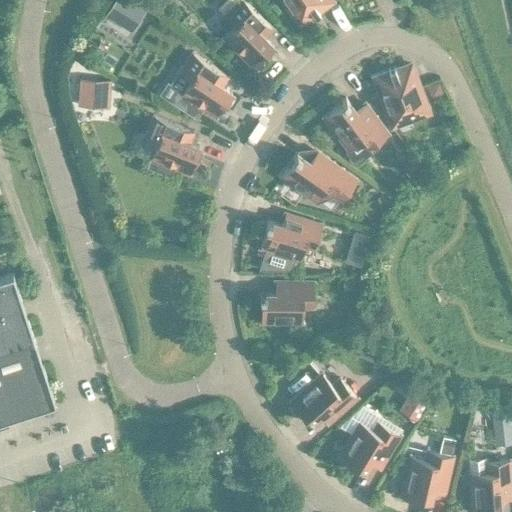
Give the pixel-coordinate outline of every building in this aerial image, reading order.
[(102,0),(99,8),(121,19),(130,0),(102,0)] [(273,31),(242,0),(223,0),(217,7),(234,24),(222,37),(252,66),(272,46),(265,39),(273,31)] [(331,1),(330,0),(281,0),(298,24),(331,1)] [(231,93),(223,87),(229,77),(192,53),(179,72),(190,79),(181,92),(176,89),(168,101),(196,120),(204,109),(215,116),(231,93)] [(428,112),(410,64),(373,77),(391,126),(428,112)] [(79,77),(77,104),(108,106),(110,80),(79,77)] [(363,103),(354,111),(347,102),(348,102),(344,98),(340,101),(341,102),(323,116),(348,150),(361,140),(367,148),(386,133),(363,103)] [(199,147),(190,143),(195,132),(153,115),(144,137),(156,142),(146,167),(169,176),(173,167),(189,173),(199,147)] [(292,157),(294,158),(281,176),(315,201),(324,188),(341,200),(355,180),(319,154),(312,164),(300,156),(300,155),(296,152),(292,157)] [(313,248),(320,225),(279,211),(276,223),(271,221),(266,219),(264,225),(266,225),(259,247),(299,260),(303,245),(313,248)] [(0,419),(53,403),(11,273),(0,276),(0,419)] [(312,306),(312,281),(275,281),(275,293),(264,293),(259,293),(258,298),(260,298),(260,321),(302,321),(302,306),(312,306)] [(311,419),(319,412),(327,421),(355,396),(339,378),(332,385),(321,373),(290,401),(305,418),(304,419),(307,423),(312,420),(311,419)] [(100,403),(90,405),(94,425),(104,423),(100,403)] [(478,410),(479,431),(497,430),(497,409),(478,410)] [(369,460),(379,466),(399,434),(378,421),(373,430),(359,422),(338,458),(357,469),(356,471),(361,474),(364,469),(363,469),(369,460)] [(426,425),(424,437),(438,439),(440,427),(426,425)] [(431,489),(443,492),(455,438),(443,435),(439,452),(428,450),(425,459),(410,456),(400,497),(423,502),(422,503),(428,505),(429,499),(431,489)] [(511,497),(508,459),(484,461),(484,457),(468,459),(472,511),(500,511),(500,508),(499,498),(511,497)] [(88,511),(82,493),(35,508),(35,511),(88,511)]
